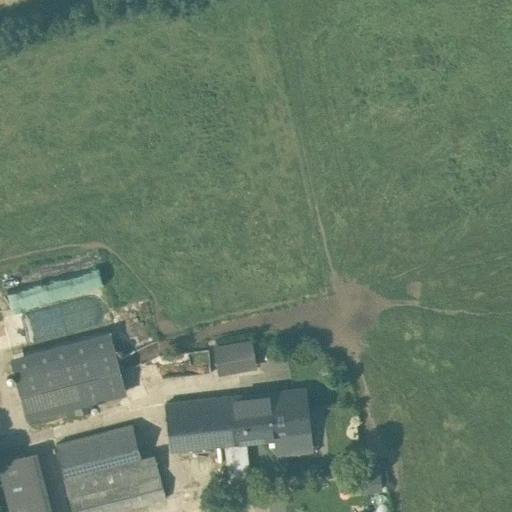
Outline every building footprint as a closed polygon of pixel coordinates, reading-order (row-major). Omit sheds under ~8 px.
[(22,289),(101,277),(99,263),(20,275),(22,289)] [(93,295),(17,311),(24,345),(100,328),(93,295)] [(248,341),(214,348),(219,371),(253,364),(248,341)] [(112,344),(15,370),(27,417),(124,392),(112,344)] [(309,433),(305,388),(241,396),(246,440),(309,433)] [(240,394),(165,402),(171,449),(246,441),(246,440),(241,396),(240,394)] [(132,424),(56,444),(73,511),(106,511),(165,496),(154,456),(141,459),(132,424)] [(40,511),(25,452),(0,458),(0,467),(11,511),(40,511)] [(380,488),(380,467),(357,467),(358,489),(380,488)]
